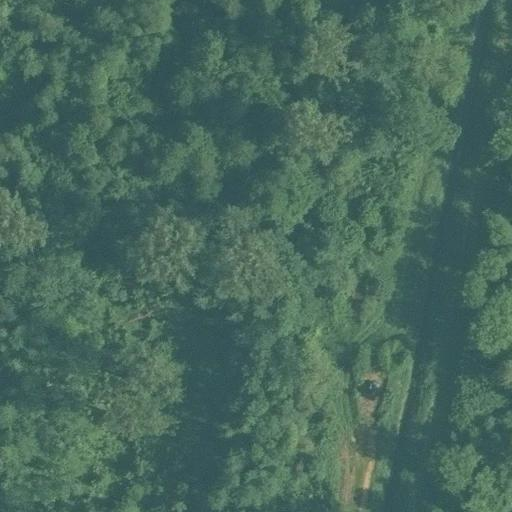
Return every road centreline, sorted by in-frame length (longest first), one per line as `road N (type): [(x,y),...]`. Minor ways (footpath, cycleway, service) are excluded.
road 1 (track): [(351,511),(362,456),(346,382),(351,356),(391,305),(452,0)]
road 2 (track): [(414,511),(511,14)]
